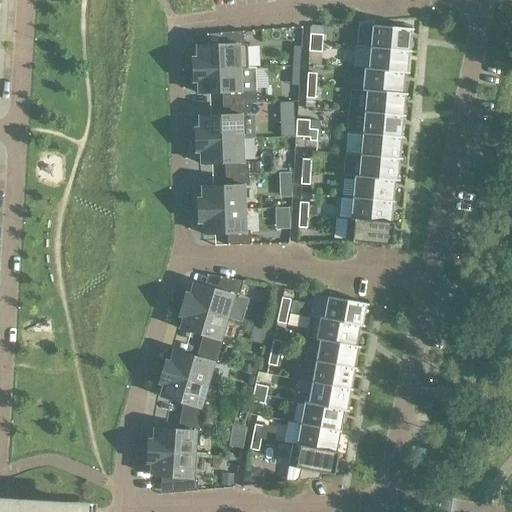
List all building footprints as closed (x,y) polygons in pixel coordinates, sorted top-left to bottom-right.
[(370,49),(412,52),(410,51),(412,32),(413,32),(414,30),(373,26),(370,49)] [(310,27),(309,43),(323,44),(323,27),(310,27)] [(240,70),(248,70),(247,45),(244,45),(243,34),(243,33),(220,34),(221,46),(197,47),(197,53),(193,53),(193,71),(240,69),(240,70)] [(322,53),(323,44),(309,43),(309,52),(322,53)] [(411,53),(412,52),(370,49),(369,69),(365,69),(365,70),(410,74),(410,73),(408,73),(410,53),(411,53)] [(300,67),(301,55),(293,55),(292,67),(300,67)] [(300,67),(292,67),(292,78),(300,79),(300,67)] [(223,105),(246,104),(257,104),(257,92),(241,92),(240,70),(240,69),(193,71),(194,89),(198,89),(198,94),(223,93),(223,105)] [(365,70),(363,91),(408,95),(402,94),(404,74),(410,75),(410,74),(365,70)] [(308,74),(307,86),(316,87),(317,75),(308,74)] [(315,100),(316,87),(307,86),(306,99),(315,100)] [(408,96),(408,95),(363,91),(363,92),(366,92),(365,113),(406,117),(406,116),(404,116),(406,96),(408,96)] [(247,116),(246,104),(223,105),(223,117),(199,118),(199,123),(195,123),(196,141),(243,139),(242,116),(247,116)] [(365,113),(363,135),(404,138),(402,137),(404,118),(406,118),(406,117),(365,113)] [(294,114),(281,115),(281,138),(295,137),(294,114)] [(297,120),(296,128),(296,129),(309,130),(310,121),(297,120)] [(310,121),(309,130),(317,130),(319,131),(320,122),(310,121)] [(309,139),(309,130),(296,129),(296,138),(309,139)] [(404,139),(404,138),(363,135),(361,156),(402,160),(402,159),(400,159),(402,139),(404,139)] [(243,139),(196,141),(196,159),(201,159),(201,165),(225,164),(226,176),(249,175),(248,163),(244,163),(243,139)] [(355,176),(355,177),(400,182),(400,181),(398,180),(400,161),(402,161),(402,160),(361,156),(359,177),(355,176)] [(301,172),(311,173),(311,161),(302,160),(301,172)] [(310,186),(311,173),(301,172),(301,186),(310,186)] [(278,186),(291,185),(291,174),(278,174),(278,186)] [(198,211),(246,210),(245,187),(249,187),(249,175),(226,176),(226,187),(202,188),(202,193),(198,193),(198,211)] [(400,182),(355,177),(353,199),(394,203),(394,202),(392,202),(394,182),(400,182)] [(348,219),(347,220),(394,224),(390,223),(392,203),(394,204),(394,203),(353,199),(351,219),(348,219)] [(300,203),(299,216),(308,216),(309,204),(300,203)] [(204,235),(228,234),(228,246),(252,246),(251,233),(246,233),(246,210),(198,211),(199,229),(203,229),(204,235)] [(307,229),(308,216),(299,216),(298,228),(307,229)] [(392,247),(394,224),(347,220),(345,242),(392,247)] [(228,319),(235,292),(239,294),(240,294),(241,293),(240,293),(243,283),(244,282),(243,282),(242,282),(233,281),(233,280),(231,280),(222,279),(222,278),(220,278),(217,289),(193,284),(192,290),(188,288),(182,306),(228,319)] [(318,317),(318,318),(364,327),(368,305),(326,297),(322,318),(318,317)] [(281,298),(279,311),(289,313),(289,311),(301,314),(303,302),(281,298)] [(227,320),(228,319),(182,306),(177,323),(181,324),(180,330),(203,336),(200,348),(222,354),(225,343),(221,341),(227,320)] [(286,325),(289,313),(279,311),(277,323),(286,325)] [(360,347),(354,346),(358,326),(363,327),(364,327),(318,318),(310,317),(306,338),(314,340),(360,348),(360,347)] [(318,341),(314,362),(356,369),(356,368),(354,368),(358,348),(359,349),(360,348),(314,340),(318,341)] [(272,341),(269,353),(278,355),(280,342),(272,341)] [(222,354),(200,348),(196,359),(173,352),(172,357),(167,356),(162,373),(208,387),(214,364),(219,366),(222,354)] [(275,367),(278,355),(269,353),(267,365),(275,367)] [(310,383),(352,390),(352,389),(350,389),(354,370),(355,370),(356,369),(314,362),(310,383)] [(208,387),(162,373),(157,391),(161,392),(160,397),(183,404),(180,418),(203,422),(204,410),(201,409),(208,387)] [(303,402),(303,403),(348,412),(348,411),(346,410),(350,391),(352,391),(352,390),(310,383),(307,403),(303,402)] [(255,385),(253,394),(265,396),(267,388),(255,385)] [(263,405),(265,396),(253,394),(251,402),(263,405)] [(338,432),(342,411),(348,412),(303,403),(299,424),(338,432)] [(198,433),(202,433),(203,422),(180,418),(178,431),(154,429),(154,435),(149,434),(148,452),(195,456),(198,433)] [(292,444),(292,445),(338,454),(338,453),(334,452),(338,432),(299,424),(295,445),(292,444)] [(264,427),(255,425),(252,438),(261,439),(264,427)] [(242,449),(245,429),(234,427),(231,447),(242,449)] [(261,439),(252,438),(250,450),(259,452),(261,439)] [(299,470),(298,480),(297,480),(297,482),(319,479),(319,478),(320,473),(334,476),(338,454),(292,445),(288,467),(299,470)] [(195,456),(148,452),(146,471),(151,471),(150,476),(174,478),(173,494),(174,494),(184,493),(186,493),(196,492),(197,492),(197,490),(198,479),(193,479),(195,456)]
